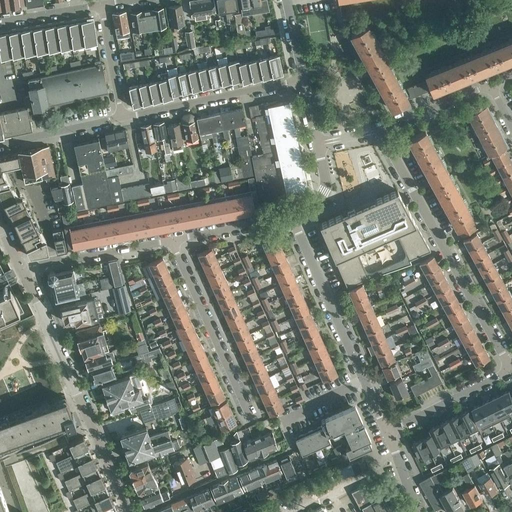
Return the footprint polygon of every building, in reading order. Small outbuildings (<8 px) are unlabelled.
[(9,0),(0,0),(2,10),(10,9),(9,0)] [(23,0),(9,0),(10,9),(20,7),(20,6),(24,5),(23,0)] [(191,16),(194,15),(195,21),(207,19),(206,13),(216,12),(213,0),(196,0),(189,1),(191,16)] [(230,19),(226,0),(216,0),(218,12),(223,12),(225,19),(230,19)] [(236,0),(226,0),(230,19),(233,18),(232,10),(238,9),(236,0)] [(251,6),(250,6),(249,0),(239,0),(242,13),(242,16),(253,14),(251,6)] [(270,11),(269,11),(267,0),(251,0),(252,6),(257,5),(259,13),(263,12),(270,11)] [(176,26),(184,25),(181,5),(169,7),(173,31),(177,30),(176,26)] [(163,8),(152,9),(155,29),(166,27),(163,8)] [(152,9),(141,11),(144,30),(155,29),(152,9)] [(112,13),(116,33),(129,31),(125,11),(112,13)] [(144,30),(141,11),(131,13),(134,32),(144,30)] [(242,13),(235,14),(238,38),(245,37),(242,16),(242,13)] [(0,57),(0,59),(97,44),(93,16),(80,18),(3,31),(0,31),(0,57)] [(351,35),(364,60),(381,50),(368,25),(351,35)] [(185,32),(188,48),(195,47),(192,31),(185,32)] [(170,38),(173,52),(179,51),(177,37),(170,38)] [(511,61),(511,60),(511,39),(503,43),(511,61)] [(477,54),(485,72),(511,61),(503,43),(477,54)] [(381,50),(364,60),(378,84),(395,75),(381,50)] [(120,53),(119,53),(121,61),(123,61),(134,59),(134,58),(133,51),(132,51),(120,53)] [(452,64),(459,82),(485,72),(477,54),(452,64)] [(279,55),(268,57),(273,77),(283,75),(279,55)] [(268,57),(258,59),(263,79),(273,77),(268,57)] [(258,59),(249,61),(253,81),(263,79),(258,59)] [(107,91),(100,60),(95,61),(96,65),(27,80),(31,95),(25,97),(27,107),(28,109),(34,107),(34,109),(49,106),(48,104),(107,91)] [(239,60),(228,63),(232,82),(242,80),(239,63),(239,60)] [(249,61),(239,63),(242,80),(242,83),(253,81),(249,61)] [(228,63),(218,65),(222,85),(232,82),(228,63)] [(452,64),(425,75),(432,93),(459,82),(452,64)] [(218,65),(208,67),(212,87),(222,85),(218,65)] [(208,67),(198,69),(202,89),(212,87),(208,67)] [(198,69),(188,71),(192,91),(202,89),(198,69)] [(188,71),(178,73),(182,93),(192,91),(188,71)] [(167,76),(168,78),(172,95),(173,95),(182,93),(178,73),(167,76)] [(395,75),(378,84),(392,109),(409,100),(395,75)] [(168,78),(158,81),(163,100),(173,98),(173,95),(172,95),(168,78)] [(158,81),(148,83),(153,103),(163,100),(158,81)] [(428,89),(425,81),(407,88),(411,96),(428,89)] [(148,83),(139,85),(143,105),(153,103),(148,83)] [(143,105),(139,85),(128,87),(132,107),(143,105)] [(237,147),(243,177),(255,175),(261,204),(285,194),(284,194),(308,189),(289,101),(279,103),(278,100),(249,107),(251,117),(255,117),(263,152),(262,153),(263,154),(252,156),(249,144),(238,147),(237,147)] [(468,115),(489,155),(506,146),(485,106),(468,115)] [(0,136),(32,130),(28,109),(27,107),(0,112),(0,136)] [(231,110),(234,126),(238,147),(249,144),(248,135),(241,136),(238,125),(245,124),(242,108),(231,110)] [(232,179),(243,177),(237,147),(232,148),(227,127),(234,126),(231,110),(219,113),(223,129),(225,140),(230,165),(232,179)] [(216,130),(223,129),(219,113),(208,115),(212,136),(215,151),(220,150),(216,130)] [(184,115),(183,118),(184,123),(183,123),(186,140),(198,138),(194,121),(193,116),(190,114),(184,115)] [(465,114),(443,123),(445,127),(467,118),(465,114)] [(206,137),(212,136),(208,115),(196,118),(202,145),(207,144),(206,137)] [(153,124),(156,138),(162,137),(166,154),(170,153),(164,122),(153,124)] [(183,146),(182,143),(178,123),(168,125),(173,148),(183,146)] [(445,127),(443,123),(431,128),(433,132),(445,127)] [(141,126),(146,151),(156,149),(151,124),(141,126)] [(125,130),(115,132),(118,148),(128,145),(125,130)] [(408,139),(416,154),(433,145),(425,130),(408,139)] [(118,148),(115,132),(105,134),(105,137),(101,138),(104,150),(118,148)] [(137,170),(145,168),(136,138),(128,140),(137,170)] [(74,144),(78,163),(103,157),(99,139),(98,139),(98,140),(75,145),(75,144),(74,144)] [(416,154),(430,179),(447,170),(433,145),(416,154)] [(55,176),(48,146),(18,152),(25,183),(55,176)] [(492,156),(497,166),(510,159),(505,150),(492,156)] [(0,169),(0,168),(17,165),(14,153),(0,156),(0,197),(14,222),(30,257),(49,253),(46,238),(37,242),(36,239),(40,236),(22,196),(16,197),(0,169)] [(115,155),(103,157),(105,169),(114,167),(114,166),(117,165),(115,155)] [(103,157),(78,163),(82,184),(72,186),(77,210),(88,207),(112,202),(105,169),(103,157)] [(497,166),(502,176),(511,170),(511,163),(510,159),(497,166)] [(115,168),(114,167),(105,169),(112,202),(112,203),(123,200),(121,189),(118,175),(135,172),(133,164),(115,168)] [(230,165),(218,167),(221,181),(232,179),(230,165)] [(210,177),(208,177),(209,184),(220,182),(218,170),(209,172),(210,177)] [(430,179),(443,203),(460,194),(447,170),(430,179)] [(511,170),(502,176),(508,185),(511,183),(511,170)] [(54,200),(62,198),(63,203),(73,201),(67,175),(60,176),(61,182),(59,182),(59,184),(50,187),(54,200)] [(191,187),(189,181),(188,175),(175,178),(178,190),(191,187)] [(208,177),(189,181),(191,187),(209,184),(208,177)] [(251,190),(236,193),(240,215),(255,212),(255,211),(259,210),(255,189),(253,178),(248,179),(251,190)] [(167,184),(164,184),(166,192),(177,190),(176,182),(167,184)] [(150,183),(144,184),(146,196),(152,195),(150,186),(150,183)] [(163,183),(150,186),(152,195),(165,192),(163,183)] [(127,188),(121,189),(123,200),(129,199),(127,188)] [(398,190),(319,224),(347,287),(366,278),(357,257),(357,256),(357,255),(357,254),(357,253),(357,252),(358,251),(358,250),(359,250),(359,249),(360,249),(360,248),(361,248),(391,235),(392,235),(393,235),(394,235),(395,235),(396,235),(397,235),(397,236),(398,236),(399,237),(400,238),(400,239),(409,260),(431,251),(398,190)] [(236,193),(221,196),(225,218),(240,215),(236,193)] [(457,228),(458,228),(474,219),(460,194),(443,203),(457,228)] [(221,196),(205,199),(210,221),(225,218),(221,196)] [(205,199),(190,202),(195,224),(210,221),(205,199)] [(190,202),(175,205),(179,227),(195,224),(190,202)] [(175,205),(160,208),(164,230),(179,227),(175,205)] [(160,208),(145,211),(149,233),(164,230),(160,208)] [(145,211),(130,214),(134,236),(149,233),(145,211)] [(88,245),(84,223),(69,226),(67,214),(62,215),(69,248),(73,247),(73,248),(88,245)] [(130,214),(114,217),(119,239),(134,236),(130,214)] [(458,228),(463,237),(484,225),(479,216),(474,219),(458,228)] [(114,217),(99,220),(104,242),(119,239),(114,217)] [(99,220),(84,223),(88,245),(104,242),(99,220)] [(52,230),(57,251),(66,249),(62,228),(52,230)] [(463,240),(469,250),(482,243),(476,233),(463,240)] [(262,242),(267,252),(281,246),(276,235),(262,242)] [(469,250),(474,260),(487,253),(482,243),(469,250)] [(267,252),(271,263),(285,257),(281,246),(267,252)] [(198,254),(203,265),(216,259),(212,248),(198,254)] [(474,260),(480,270),(493,263),(487,253),(474,260)] [(419,263),(425,273),(439,266),(433,255),(419,263)] [(271,263),(276,274),(290,268),(285,257),(271,263)] [(149,264),(154,274),(167,268),(162,258),(149,264)] [(106,261),(112,285),(124,283),(118,259),(117,259),(117,260),(108,262),(108,261),(106,261)] [(203,265),(208,276),(221,269),(216,259),(203,265)] [(480,270),(486,281),(499,274),(493,263),(480,270)] [(0,323),(24,313),(9,284),(4,274),(0,265),(0,323)] [(425,273),(431,283),(444,276),(439,266),(425,273)] [(154,274),(158,285),(172,279),(167,268),(154,274)] [(276,274),(281,284),(295,278),(290,268),(276,274)] [(51,281),(53,289),(76,284),(73,269),(56,273),(54,272),(50,273),(48,276),(49,280),(51,281)] [(208,276),(212,286),(226,280),(221,269),(208,276)] [(486,281),(491,291),(504,284),(499,274),(486,281)] [(431,283),(436,293),(450,286),(444,276),(431,283)] [(281,284),(285,295),(300,289),(295,278),(281,284)] [(158,285),(163,296),(177,290),(172,279),(158,285)] [(212,286),(217,297),(231,291),(226,280),(212,286)] [(76,284),(53,289),(56,301),(79,295),(76,284)] [(348,290),(353,301),(366,295),(362,284),(348,290)] [(491,291),(497,301),(510,294),(504,284),(491,291)] [(124,285),(112,288),(119,314),(131,311),(124,285)] [(436,293),(442,304),(455,296),(450,286),(436,293)] [(285,295),(290,306),(304,300),(300,289),(285,295)] [(163,296),(168,307),(182,301),(177,290),(163,296)] [(217,297),(222,308),(236,302),(231,291),(217,297)] [(497,301),(503,311),(511,306),(511,298),(510,294),(497,301)] [(353,301),(358,311),(371,305),(366,295),(353,301)] [(442,304),(448,314),(461,306),(455,296),(442,304)] [(93,298),(60,306),(61,308),(60,310),(61,313),(61,314),(62,315),(62,317),(64,317),(65,322),(67,323),(71,322),(72,325),(90,321),(98,319),(93,298)] [(290,306),(295,317),(309,310),(304,300),(290,306)] [(168,307),(173,317),(186,311),(182,301),(168,307)] [(222,308),(227,318),(240,312),(236,302),(222,308)] [(358,311),(362,322),(376,316),(371,305),(358,311)] [(448,314),(453,324),(467,317),(461,306),(448,314)] [(511,306),(503,311),(508,322),(511,319),(511,306)] [(295,317),(300,327),(314,321),(309,310),(295,317)] [(173,317),(178,328),(191,322),(186,311),(173,317)] [(227,318),(232,329),(245,323),(240,312),(227,318)] [(362,322),(367,333),(381,327),(376,316),(362,322)] [(453,324),(459,334),(472,327),(467,317),(453,324)] [(103,331),(102,332),(99,325),(103,324),(101,318),(98,319),(90,321),(92,326),(76,331),(78,339),(78,340),(77,343),(78,346),(80,347),(81,348),(85,359),(92,356),(91,355),(103,351),(103,352),(109,351),(103,331)] [(412,318),(406,321),(412,333),(418,330),(412,318)] [(300,327),(304,338),(318,332),(314,321),(300,327)] [(178,328),(182,339),(196,333),(191,322),(178,328)] [(232,329),(236,340),(250,334),(245,323),(232,329)] [(367,333),(372,343),(385,338),(381,327),(367,333)] [(459,334),(465,345),(478,337),(472,327),(459,334)] [(158,331),(161,336),(167,333),(165,328),(158,331)] [(276,331),(278,336),(285,333),(282,328),(280,329),(276,331)] [(141,331),(135,333),(138,340),(144,339),(141,331)] [(304,338),(309,349),(323,342),(318,332),(304,338)] [(182,339),(187,350),(201,344),(196,333),(182,339)] [(236,340),(241,351),(255,345),(250,334),(236,340)] [(425,340),(428,347),(435,344),(431,337),(425,340)] [(465,345),(470,355),(484,347),(478,337),(465,345)] [(372,343),(377,354),(390,348),(385,338),(372,343)] [(136,346),(138,353),(138,354),(142,353),(148,350),(144,339),(138,340),(137,341),(138,345),(136,346)] [(161,344),(163,348),(172,344),(170,339),(161,344)] [(271,344),(273,349),(279,346),(277,341),(271,344)] [(309,349),(314,359),(328,353),(323,342),(309,349)] [(187,350),(192,360),(206,354),(201,344),(187,350)] [(241,351),(246,361),(260,355),(255,345),(241,351)] [(484,347),(470,355),(476,365),(489,358),(484,347)] [(390,348),(377,354),(381,365),(395,359),(390,348)] [(432,364),(425,348),(416,352),(420,361),(412,365),(415,371),(432,364)] [(165,355),(167,359),(176,354),(174,350),(165,355)] [(89,370),(90,370),(110,363),(108,356),(105,357),(104,353),(92,356),(85,359),(89,370)] [(134,368),(145,363),(142,353),(138,354),(138,353),(117,361),(118,365),(131,360),(134,368)] [(314,359),(318,370),(333,364),(328,353),(314,359)] [(192,360),(197,371),(210,365),(206,354),(192,360)] [(246,361),(251,372),(264,366),(260,355),(246,361)] [(169,365),(171,369),(181,364),(179,360),(169,365)] [(382,367),(387,379),(401,372),(396,361),(382,367)] [(110,363),(90,370),(92,374),(91,374),(92,375),(90,377),(91,380),(94,381),(94,382),(115,375),(112,367),(114,367),(113,362),(110,363)] [(333,364),(318,370),(323,381),(337,375),(333,364)] [(427,367),(432,376),(438,374),(433,364),(427,367)] [(197,371),(202,382),(215,376),(210,365),(197,371)] [(251,372),(256,383),(269,377),(264,366),(251,372)] [(167,367),(160,370),(165,380),(171,377),(167,367)] [(174,376),(176,380),(186,375),(183,371),(174,376)] [(105,395),(107,398),(134,389),(139,387),(139,388),(142,387),(140,380),(137,381),(135,373),(102,384),(105,393),(105,395)] [(438,374),(432,376),(437,385),(442,382),(438,374)] [(202,382),(206,392),(220,386),(215,376),(202,382)] [(432,376),(427,379),(431,388),(437,385),(432,376)] [(256,383),(260,394),(274,387),(269,377),(256,383)] [(389,383),(396,398),(408,392),(402,378),(389,383)] [(427,379),(421,382),(426,391),(431,388),(427,379)] [(173,381),(167,383),(170,391),(176,389),(173,381)] [(178,387),(180,391),(190,386),(189,382),(178,387)] [(421,382),(416,385),(421,394),(426,391),(421,382)] [(421,394),(416,385),(411,387),(415,396),(421,394)] [(220,386),(206,392),(211,403),(225,397),(220,386)] [(134,389),(107,398),(107,399),(107,400),(108,400),(111,409),(112,408),(113,413),(124,409),(122,405),(128,403),(130,410),(150,403),(148,396),(145,397),(144,394),(142,395),(139,388),(139,387),(134,389)] [(260,394),(265,404),(279,398),(274,387),(260,394)] [(511,395),(509,390),(500,394),(510,416),(511,416),(509,411),(511,409),(511,395)] [(186,395),(189,400),(196,397),(193,392),(186,395)] [(500,394),(491,399),(501,420),(510,416),(500,394)] [(65,423),(66,425),(67,426),(76,423),(72,413),(71,413),(66,398),(0,421),(0,445),(8,443),(9,444),(65,423)] [(174,398),(151,406),(139,410),(144,422),(178,410),(174,398)] [(279,398),(265,404),(270,415),(283,409),(279,398)] [(491,399),(482,403),(492,425),(501,420),(491,399)] [(206,417),(208,422),(231,412),(226,400),(212,407),(214,413),(206,417)] [(472,408),(483,430),(492,425),(482,403),(472,408)] [(322,425),(327,435),(343,428),(351,445),(345,448),(349,457),(358,453),(357,451),(360,449),(361,451),(372,446),(362,424),(360,425),(358,421),(360,420),(355,408),(351,407),(320,421),(322,425)] [(469,409),(459,414),(469,435),(479,430),(469,409)] [(231,412),(208,422),(210,426),(215,424),(218,431),(236,423),(231,412)] [(459,414),(450,419),(460,440),(469,435),(459,414)] [(186,416),(179,419),(182,429),(189,427),(186,416)] [(450,419),(440,424),(450,444),(460,440),(450,419)] [(249,427),(253,435),(258,433),(255,424),(249,427)] [(440,424),(430,429),(441,450),(441,449),(450,444),(440,424)] [(318,429),(314,431),(321,446),(330,442),(327,435),(322,425),(317,428),(318,429)] [(116,511),(118,511),(83,436),(73,441),(69,432),(79,428),(79,427),(41,445),(24,451),(23,449),(24,448),(23,448),(0,456),(0,460),(18,511),(116,511)] [(123,445),(125,450),(139,446),(140,448),(147,445),(146,443),(151,441),(152,444),(161,440),(159,433),(149,436),(146,427),(120,436),(124,445),(123,445)] [(309,434),(305,435),(312,450),(321,446),(314,431),(314,429),(308,432),(309,434)] [(423,438),(432,457),(432,456),(431,454),(441,450),(430,429),(432,434),(423,438)] [(139,446),(125,450),(126,452),(129,461),(154,452),(155,455),(174,448),(167,430),(159,433),(161,440),(152,444),(151,441),(146,443),(147,445),(140,448),(139,446)] [(237,464),(247,460),(237,431),(232,432),(233,435),(234,435),(236,441),(230,443),(237,464)] [(272,431),(262,435),(268,451),(277,447),(272,431)] [(295,437),(295,438),(302,455),(312,450),(305,435),(304,433),(299,436),(300,438),(296,439),(295,437)] [(252,439),(258,456),(268,452),(268,451),(262,435),(252,439)] [(423,438),(413,443),(422,462),(432,457),(423,438)] [(258,456),(252,439),(243,443),(248,459),(258,456)] [(220,456),(218,451),(214,440),(193,448),(199,464),(210,460),(214,458),(220,456)] [(333,448),(336,457),(338,461),(347,457),(345,452),(341,454),(339,451),(343,449),(341,444),(333,448)] [(510,483),(511,481),(511,467),(509,462),(511,461),(510,459),(505,462),(496,444),(490,446),(498,460),(510,483)] [(220,456),(214,458),(210,460),(217,477),(227,473),(237,469),(229,447),(218,451),(220,456)] [(483,463),(478,453),(471,457),(471,456),(462,461),(468,472),(483,463)] [(296,473),(288,455),(278,459),(286,477),(296,473)] [(345,477),(370,465),(366,457),(341,468),(345,477)] [(195,479),(187,458),(173,463),(181,484),(195,479)] [(282,474),(277,459),(267,463),(273,478),(282,474)] [(133,481),(159,470),(163,468),(161,463),(151,467),(148,460),(130,468),(129,471),(132,477),(131,477),(133,481)] [(510,483),(498,460),(489,464),(501,488),(510,483)] [(257,467),(263,482),(273,478),(267,463),(257,467)] [(257,467),(248,471),(254,486),(263,482),(257,467)] [(425,479),(420,482),(426,494),(428,497),(431,501),(435,509),(436,510),(446,504),(440,494),(441,494),(438,488),(441,487),(438,483),(451,477),(446,469),(442,471),(431,477),(431,476),(425,479)] [(159,470),(133,481),(135,485),(138,491),(141,491),(158,484),(155,477),(160,474),(159,470)] [(304,470),(297,473),(300,480),(307,477),(304,470)] [(254,486),(248,471),(238,475),(244,490),(254,486)] [(483,499),(468,473),(463,476),(470,488),(464,491),(472,505),(483,499)] [(237,476),(228,480),(234,495),(243,492),(237,476)] [(480,482),(488,496),(499,490),(491,476),(480,482)] [(396,511),(378,479),(374,481),(362,487),(351,492),(359,508),(362,507),(364,511),(396,511)] [(219,483),(219,484),(225,499),(234,495),(228,480),(219,483)] [(225,499),(219,484),(210,487),(217,503),(225,499)] [(140,495),(145,507),(163,500),(170,497),(166,490),(160,492),(158,487),(140,495)] [(444,493),(441,487),(438,488),(441,494),(440,494),(446,504),(450,511),(459,511),(465,509),(453,487),(444,493)] [(0,511),(8,511),(0,488),(0,511)] [(208,488),(198,492),(206,511),(208,511),(212,511),(209,504),(214,501),(208,488)] [(256,493),(259,500),(270,496),(267,489),(256,493)] [(206,511),(198,492),(189,497),(194,510),(199,508),(201,511),(206,511)] [(256,494),(251,496),(254,503),(259,501),(256,494)] [(194,510),(189,497),(151,511),(190,511),(191,511),(194,510)]
